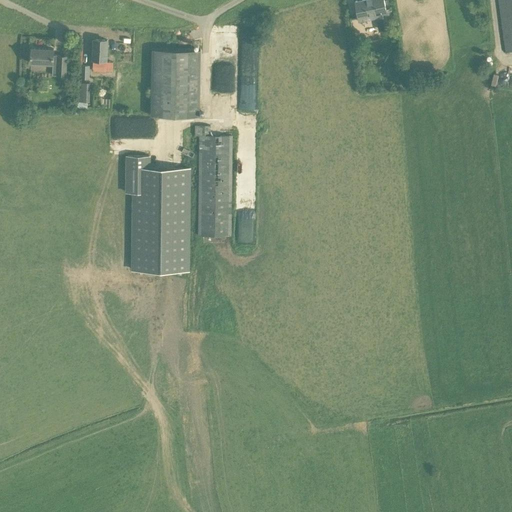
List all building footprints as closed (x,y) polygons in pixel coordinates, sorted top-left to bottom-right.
[(377,11),(381,29),(394,26),(389,8),(386,9),(384,0),(354,0),(358,15),(377,11)] [(511,0),(497,0),(505,52),(511,51),(511,0)] [(106,59),(107,39),(94,38),(93,58),(106,59)] [(31,62),(58,63),(58,74),(66,74),(67,55),(54,54),(54,48),(32,47),(31,62)] [(201,48),(153,47),(152,114),(200,115),(201,48)] [(113,61),(93,60),(92,70),(97,70),(106,70),(113,70),(113,61)] [(90,64),(81,64),(81,78),(88,78),(89,78),(90,64)] [(90,81),(81,81),(81,99),(88,100),(90,81)] [(199,124),(198,235),(231,236),(232,135),(211,134),(211,124),(199,124)] [(149,166),(149,155),(127,154),(127,191),(134,191),(133,269),(188,269),(189,167),(149,166)]
